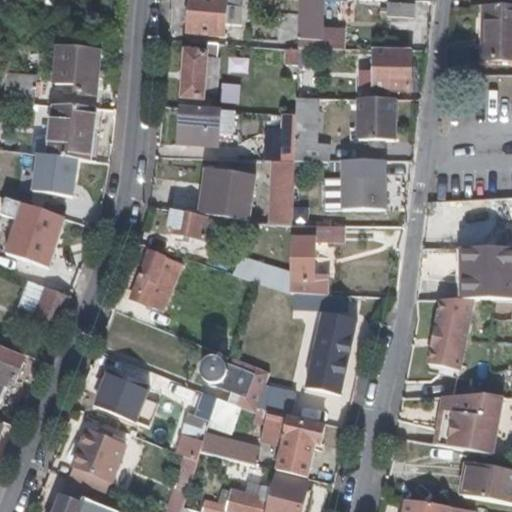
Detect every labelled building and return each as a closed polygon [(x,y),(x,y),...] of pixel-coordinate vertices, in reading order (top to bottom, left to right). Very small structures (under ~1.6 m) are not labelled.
[(226,34),(227,0),(190,0),(188,33),(226,34)] [(301,46),(348,48),(349,28),(324,27),(325,0),(302,0),(302,19),(301,46)] [(416,16),(416,3),(388,2),(388,14),(416,16)] [(511,61),(511,6),(487,6),(486,61),(511,61)] [(288,46),(301,46),(302,19),(288,19),(288,46)] [(219,59),(220,44),(208,43),(207,53),(186,53),(184,100),(207,101),(207,96),(219,96),(220,73),(209,73),(209,59),(219,59)] [(288,62),(300,63),(301,46),(288,46),(288,62)] [(411,89),(411,49),(373,49),(372,89),(411,89)] [(96,97),(100,54),(58,52),(55,88),(77,89),(77,96),(96,97)] [(32,104),(33,80),(7,78),(5,103),(32,104)] [(297,161),(331,161),(331,145),(319,145),(321,99),(299,98),(299,114),(297,161)] [(396,141),(396,99),(362,99),(362,141),(374,141),(387,141),(396,141)] [(0,104),(0,153),(4,154),(9,128),(5,127),(13,105),(0,104)] [(97,128),(99,110),(52,107),(48,158),(93,163),(97,128)] [(235,134),(236,111),(183,109),(181,145),(218,146),(219,133),(235,134)] [(276,161),(297,161),(299,114),(287,114),(286,134),(269,134),(268,161),(276,161)] [(76,197),(80,162),(34,157),(30,193),(76,197)] [(274,225),(295,228),(297,161),(276,161),(274,225)] [(386,163),(341,162),(340,212),(386,213),(386,163)] [(207,216),(215,172),(207,170),(200,215),(207,216)] [(227,218),(249,221),(257,180),(215,172),(207,216),(227,218)] [(49,269),(66,221),(22,205),(7,254),(49,269)] [(200,215),(173,211),(169,233),(207,240),(208,228),(225,231),(227,218),(207,216),(200,215)] [(293,294),(329,296),(329,285),(316,285),(317,249),(318,241),(311,241),(311,236),(337,236),(339,236),(339,228),(295,228),(293,275),(293,294)] [(318,241),(317,249),(337,249),(337,236),(311,236),(311,241),(318,241)] [(498,300),(511,300),(511,250),(468,250),(468,299),(478,299),(498,300)] [(155,284),(165,259),(149,253),(132,299),(166,313),(174,291),(155,284)] [(255,282),(293,294),(293,275),(240,258),(235,276),(255,282)] [(20,311),(58,326),(69,298),(31,283),(20,311)] [(343,321),(344,300),(313,298),(313,311),(324,311),(308,386),(342,394),(357,324),(343,321)] [(469,363),(478,299),(468,299),(447,299),(443,327),(450,328),(445,359),(469,363)] [(215,321),(206,347),(231,357),(240,329),(215,321)] [(443,327),(438,358),(445,359),(450,328),(443,327)] [(0,407),(10,380),(17,383),(24,363),(0,353),(0,407)] [(468,368),(469,363),(445,359),(438,358),(437,364),(468,368)] [(254,414),(256,409),(271,373),(256,367),(252,377),(231,368),(227,370),(225,369),(222,366),(220,365),(218,364),(215,364),(213,364),(210,365),(207,367),(205,369),(204,371),(203,374),(203,377),(204,379),(205,381),(207,383),(243,399),(240,408),(254,414)] [(106,379),(107,380),(117,385),(120,376),(109,371),(106,379)] [(107,380),(95,408),(135,425),(150,388),(120,376),(117,385),(107,380)] [(267,412),(292,417),(297,394),(268,388),(261,410),(267,412)] [(444,447),(497,458),(509,396),(492,395),(448,396),(441,427),(448,428),(444,447)] [(95,408),(91,419),(93,420),(116,430),(131,436),(135,425),(95,408)] [(278,472),(308,478),(315,445),(319,446),(324,426),(297,421),(298,418),(292,417),(267,412),(261,443),(283,447),(278,472)] [(198,462),(200,454),(204,441),(199,440),(206,421),(193,416),(178,454),(185,456),(198,462)] [(116,430),(93,420),(89,432),(112,441),(116,430)] [(437,446),(444,447),(448,428),(441,427),(437,446)] [(112,441),(89,432),(74,469),(113,484),(128,448),(112,441)] [(200,454),(255,466),(258,450),(205,439),(204,441),(200,454)] [(167,511),(182,511),(184,509),(198,462),(185,456),(167,511)] [(511,505),(511,473),(479,467),(474,499),(511,505)] [(302,511),(309,485),(277,478),(273,501),(233,492),(229,507),(228,511),(302,511)] [(69,480),(62,500),(70,504),(73,498),(86,503),(91,489),(69,480)] [(107,511),(86,503),(73,498),(70,504),(62,500),(57,511),(107,511)] [(451,511),(452,509),(407,501),(405,511),(451,511)] [(228,511),(229,507),(208,502),(206,511),(228,511)]
